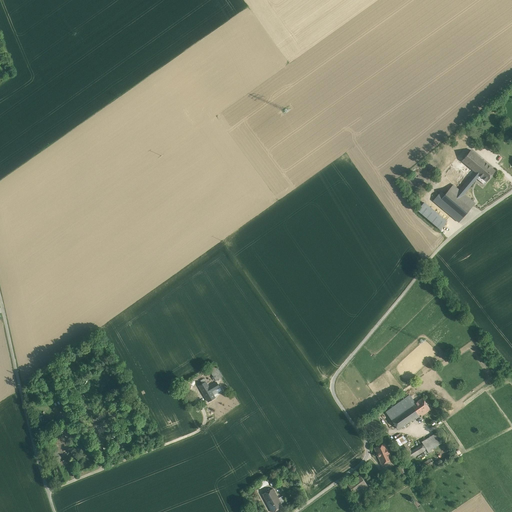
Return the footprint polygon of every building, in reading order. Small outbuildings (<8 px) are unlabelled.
[(459,149),(448,140),(445,143),(456,152),(459,149)] [(488,165),(471,150),(462,161),(475,172),(479,176),(488,165)] [(488,165),(479,176),(477,179),(484,184),(495,171),(488,165)] [(473,174),(459,190),(453,185),(449,189),(460,198),(464,194),(477,179),(479,176),(475,172),(474,173),(473,172),(472,173),(473,174)] [(460,198),(449,189),(444,195),(437,204),(459,222),(475,203),(464,194),(460,198)] [(441,192),(433,201),(437,204),(444,195),(441,192)] [(447,222),(424,203),(417,210),(440,230),(447,222)] [(216,366),(209,370),(216,380),(222,376),(216,366)] [(399,374),(396,377),(403,386),(406,384),(399,374)] [(206,382),(202,384),(199,386),(203,393),(204,392),(201,387),(208,383),(207,381),(206,382)] [(204,392),(203,393),(208,402),(215,398),(213,395),(211,392),(216,389),(219,387),(216,382),(210,386),(209,387),(210,389),(204,392)] [(208,383),(201,387),(204,392),(210,389),(209,387),(210,386),(208,383)] [(379,401),(383,399),(377,389),(374,391),(379,401)] [(410,395),(386,412),(398,429),(420,414),(413,404),(415,403),(410,395)] [(429,408),(422,398),(415,403),(413,404),(420,414),(421,413),(422,415),(429,410),(428,409),(429,408)] [(102,420),(99,412),(94,414),(96,418),(94,419),(95,423),(102,420)] [(443,442),(437,432),(434,434),(440,444),(443,442)] [(434,434),(421,442),(423,444),(427,452),(440,444),(434,434)] [(63,435),(52,440),(57,452),(59,451),(68,448),(63,435)] [(401,436),(396,440),(399,446),(400,446),(406,442),(407,442),(403,435),(401,436)] [(124,447),(128,445),(123,436),(119,439),(124,447)] [(52,440),(44,443),(49,455),(57,452),(52,440)] [(411,451),(406,442),(400,446),(409,460),(420,454),(416,448),(411,451)] [(384,443),(374,448),(377,456),(388,451),(384,443)] [(423,444),(416,448),(420,454),(426,450),(423,444)] [(57,452),(49,455),(51,460),(61,456),(59,451),(57,452)] [(388,451),(377,456),(381,465),(392,460),(388,451)] [(61,456),(51,460),(60,482),(64,481),(65,482),(67,481),(66,480),(70,478),(65,467),(63,460),(61,456)] [(413,471),(417,478),(434,468),(431,462),(425,465),(413,471)] [(404,463),(395,469),(401,477),(409,471),(404,463)] [(360,475),(347,485),(353,493),(365,483),(361,478),(360,475)] [(268,484),(265,479),(257,483),(258,485),(260,488),(268,484)] [(365,483),(353,493),(357,499),(370,489),(365,483)] [(273,489),(262,494),(267,502),(277,497),(273,489)] [(277,497),(267,502),(271,511),(273,511),(283,507),(281,503),(278,498),(277,497)]
